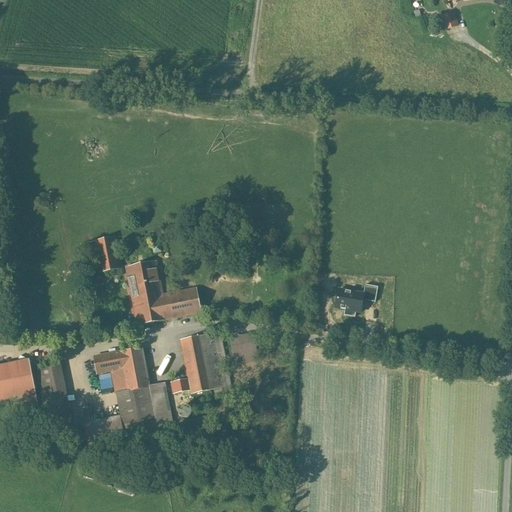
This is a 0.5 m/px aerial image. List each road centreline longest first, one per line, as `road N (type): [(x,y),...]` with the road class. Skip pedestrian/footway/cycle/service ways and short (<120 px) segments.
road 1 (unclassified): [(511,111),(0,79)]
road 2 (unclassified): [(504,511),(511,359)]
